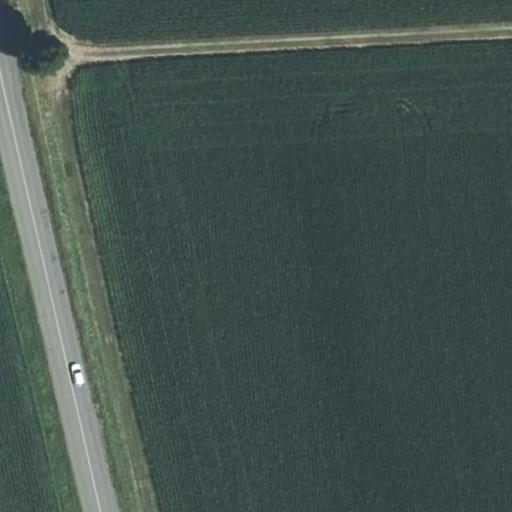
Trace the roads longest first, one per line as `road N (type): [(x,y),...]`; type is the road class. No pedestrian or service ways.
road 1 (track): [(43,0),(149,511)]
road 2 (track): [(511,34),(50,60)]
road 3 (secondary): [(0,71),(100,511)]
